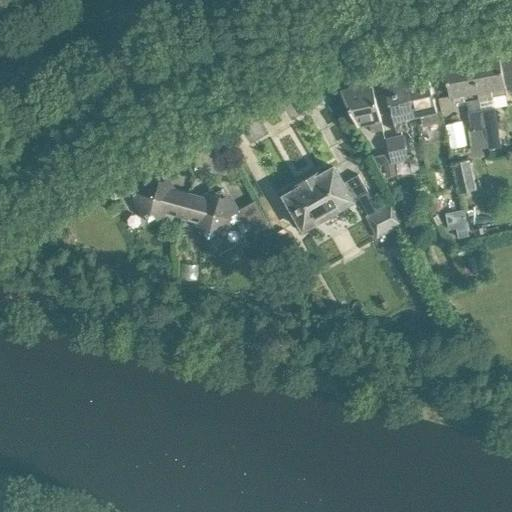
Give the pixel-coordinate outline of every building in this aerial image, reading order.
[(511,84),(511,54),(473,62),(480,98),(492,96),(491,89),(511,84)] [(480,98),(473,62),(445,67),(451,96),(464,94),(465,101),(480,98)] [(440,123),(432,90),(428,70),(405,75),(414,117),(426,115),(428,125),(440,123)] [(414,117),(405,75),(385,80),(389,100),(396,132),(408,129),(406,119),(414,117)] [(384,129),(378,102),(373,83),(341,90),(358,125),(369,123),(371,132),(384,129)] [(501,146),(494,108),(482,110),(485,128),(489,148),(501,146)] [(485,128),(482,110),(469,112),(472,130),(485,128)] [(409,158),(403,134),(385,138),(388,152),(389,155),(390,162),(396,161),(409,158)] [(390,162),(389,155),(388,152),(374,155),(379,164),(384,164),(390,162)] [(477,189),(470,160),(454,164),(460,193),(477,189)] [(390,162),(384,164),(387,175),(398,172),(396,161),(390,162)] [(299,187),(285,196),(295,213),(304,229),(354,200),(359,197),(368,215),(366,216),(377,237),(402,225),(392,203),(378,210),(368,191),(359,174),(344,182),(335,167),(321,175),(318,171),(297,183),(299,187)] [(182,217),(189,192),(171,188),(162,172),(131,190),(141,207),(150,222),(165,213),(182,217)] [(240,219),(232,206),(222,188),(207,197),(189,192),(182,217),(201,222),(209,237),(240,219)] [(256,200),(239,210),(251,231),(257,232),(270,224),(256,200)] [(465,208),(446,211),(449,228),(468,225),(465,208)] [(438,212),(432,216),(436,224),(442,220),(438,212)] [(294,235),(281,241),(291,260),(303,253),(294,235)] [(479,254),(468,258),(474,271),(484,267),(479,254)]
